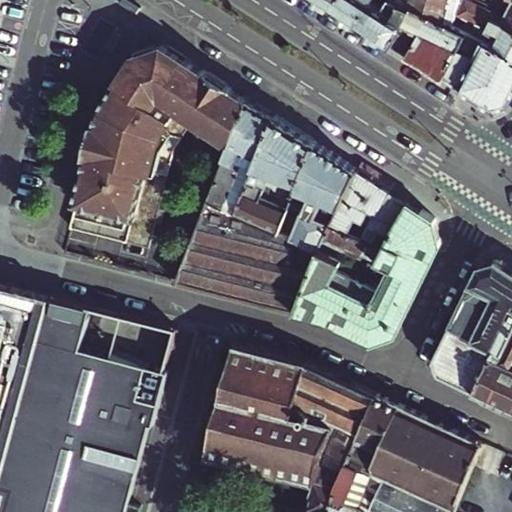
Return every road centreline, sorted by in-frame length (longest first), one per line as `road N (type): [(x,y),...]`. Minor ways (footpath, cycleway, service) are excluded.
road 1 (residential): [(400,373),(318,338),(0,258)]
road 2 (secondary): [(181,0),(487,199)]
road 3 (secondary): [(505,166),(246,0)]
road 4 (residential): [(400,373),(487,199)]
road 5 (residential): [(47,0),(0,177)]
road 6 (residential): [(511,425),(400,373)]
